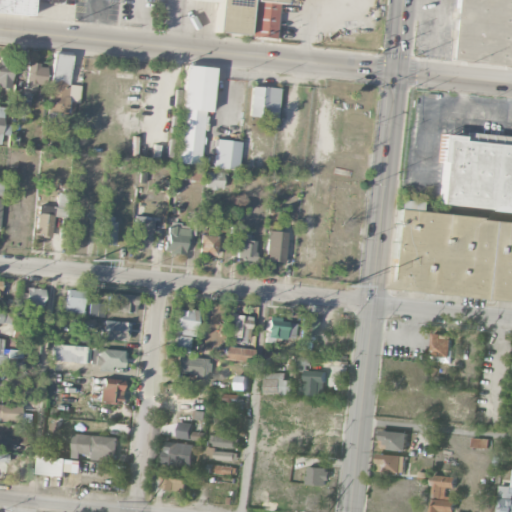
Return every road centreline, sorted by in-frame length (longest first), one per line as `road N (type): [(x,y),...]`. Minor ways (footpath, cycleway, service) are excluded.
road 1 (tertiary): [(0,29),(511,83)]
road 2 (secondary): [(349,511),(402,0)]
road 3 (residential): [(511,316),(0,264)]
road 4 (residential): [(138,511),(161,281)]
road 5 (residential): [(128,511),(0,498)]
